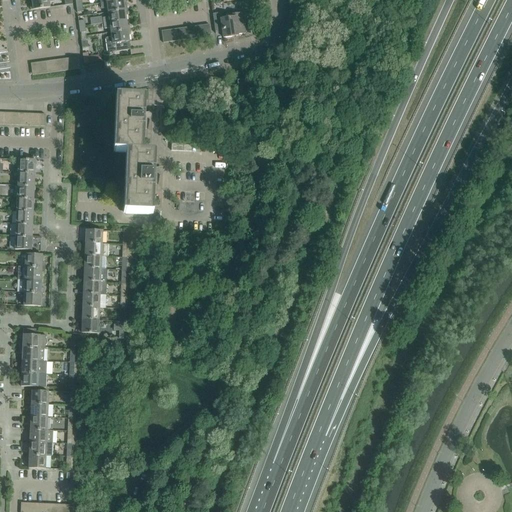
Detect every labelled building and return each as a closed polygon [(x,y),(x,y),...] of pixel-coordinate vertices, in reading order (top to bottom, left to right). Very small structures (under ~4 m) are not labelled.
[(55,2),(54,0),(31,0),(32,5),(29,5),(30,10),(49,8),(49,2),(55,2)] [(124,6),(124,0),(100,4),(101,9),(107,8),(108,13),(127,10),(127,6),(124,6)] [(128,15),(127,10),(108,13),(109,18),(102,18),(103,24),(126,21),(126,15),(128,15)] [(245,34),(243,13),(233,14),(233,17),(221,18),(220,12),(212,13),(215,33),(222,32),(223,38),(237,36),(237,35),(245,34)] [(127,26),(126,21),(103,24),(104,29),(110,29),(111,33),(130,31),(130,26),(127,26)] [(131,35),(130,31),(111,33),(111,38),(105,39),(106,45),(128,41),(129,41),(128,36),(131,35)] [(129,49),(128,41),(106,45),(107,53),(130,50),(130,49),(129,49)] [(88,53),(83,53),(84,64),(89,63),(89,62),(96,61),(96,55),(89,56),(88,53)] [(247,81),(244,81),(238,81),(238,82),(238,93),(238,94),(247,94),(247,93),(247,82),(247,81)] [(142,113),(143,99),(117,98),(115,153),(128,153),(141,153),(142,129),(147,129),(147,130),(148,130),(149,121),(149,120),(148,118),(148,117),(147,115),(147,113),(146,113),(142,113)] [(153,154),(141,153),(128,153),(125,214),(151,215),(152,184),(157,184),(157,185),(158,185),(160,176),(159,176),(160,175),(159,175),(159,174),(158,172),(157,170),(157,169),(157,168),(153,169),(153,154)] [(35,174),(35,161),(18,160),(18,173),(35,174)] [(34,187),(35,174),(18,173),(17,186),(34,187)] [(34,200),(34,187),(17,186),(17,199),(34,200)] [(33,212),(34,200),(17,199),(16,212),(33,212)] [(33,225),(33,212),(16,212),(16,225),(33,225)] [(32,238),(33,225),(16,225),(15,237),(32,238)] [(102,244),(103,231),(86,231),(85,244),(102,244)] [(32,251),(32,238),(15,237),(15,251),(32,251)] [(108,244),(102,244),(85,244),(85,256),(102,257),(107,257),(108,244)] [(42,263),(42,256),(26,255),(25,266),(25,268),(44,269),(44,268),(44,264),(42,263)] [(101,270),(102,257),(85,256),(84,269),(101,270)] [(44,269),(46,269),(46,268),(44,268),(44,269),(25,268),(25,266),(18,266),(17,280),(25,280),(25,281),(41,281),(42,274),(44,274),(44,269)] [(84,269),(84,282),(101,283),(107,283),(107,270),(101,270),(84,269)] [(25,281),(24,293),(43,294),(43,289),(41,289),(41,281),(25,281)] [(107,283),(101,283),(84,282),(84,295),(100,295),(106,295),(107,283)] [(45,294),(43,294),(24,293),(23,306),(40,307),(41,295),(45,295),(45,294)] [(106,295),(100,295),(84,295),(83,307),(100,308),(106,308),(106,295)] [(99,321),(100,308),(83,307),(83,320),(99,321)] [(99,334),(99,321),(83,320),(82,333),(99,334)] [(45,339),(45,336),(34,335),(34,329),(23,329),(23,343),(21,343),(21,347),(21,348),(39,348),(44,348),(45,348),(45,346),(46,345),(47,343),(47,342),(47,340),(46,340),(45,339)] [(43,361),(44,348),(39,348),(21,348),(21,347),(19,347),(19,348),(21,348),(20,353),(22,353),(22,361),(43,361)] [(43,361),(39,361),(22,361),(22,368),(20,368),(20,373),(18,373),(18,374),(21,374),(21,373),(38,374),(46,374),(47,362),(43,361)] [(46,387),(46,374),(38,374),(21,373),(21,374),(21,386),(46,387)] [(32,391),(31,404),(48,405),(49,391),(32,391)] [(48,417),(48,405),(31,404),(31,417),(48,417)] [(47,430),(48,417),(31,417),(30,429),(47,430)] [(53,430),(47,430),(30,429),(30,442),(53,443),(53,430)] [(53,456),(53,443),(30,442),(29,455),(46,456),(53,456)] [(46,469),(46,456),(29,455),(29,468),(46,469)]
